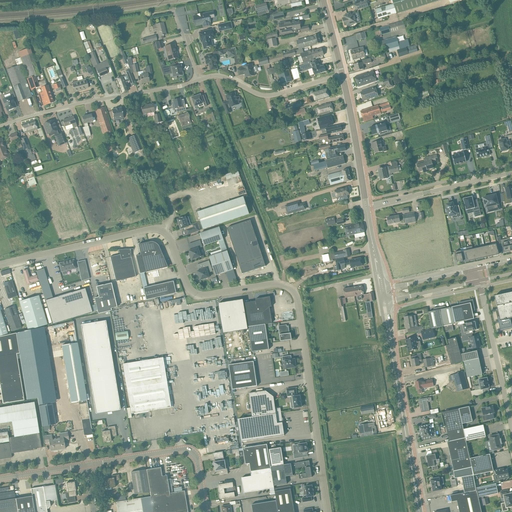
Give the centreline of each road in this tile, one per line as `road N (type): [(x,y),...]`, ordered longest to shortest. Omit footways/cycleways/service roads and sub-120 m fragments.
road 1 (unclassified): [(0,264),(157,228),(191,291),(289,286),(298,294),(328,511)]
road 2 (residential): [(0,126),(198,80)]
road 3 (residential): [(198,80),(219,76),(275,95),(343,74)]
road 4 (residential): [(511,429),(479,281)]
road 5 (tertiary): [(419,511),(393,362)]
road 6 (unclassified): [(366,206),(511,172)]
road 7 (tertiary): [(366,206),(343,74)]
